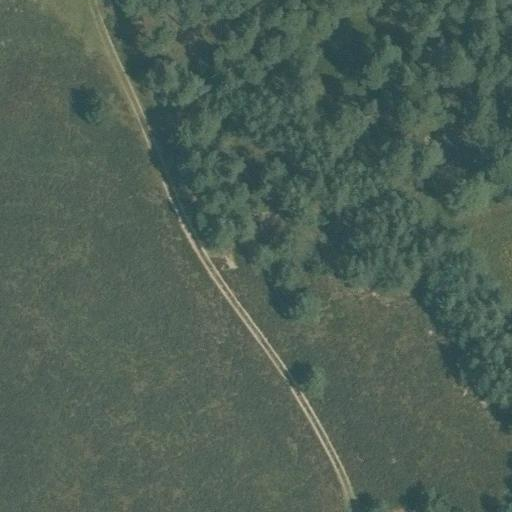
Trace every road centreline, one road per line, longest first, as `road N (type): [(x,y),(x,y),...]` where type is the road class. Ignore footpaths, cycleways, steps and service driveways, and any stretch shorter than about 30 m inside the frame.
road 1 (track): [(92,0),(188,232),(297,395),(353,511)]
road 2 (track): [(202,257),(410,196),(443,199),(481,240)]
